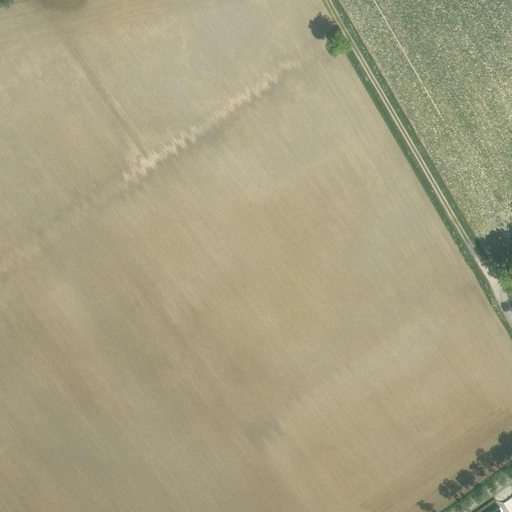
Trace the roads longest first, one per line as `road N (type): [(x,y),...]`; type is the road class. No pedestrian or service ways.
road 1 (track): [(0,266),(343,27)]
road 2 (track): [(327,0),(495,279)]
